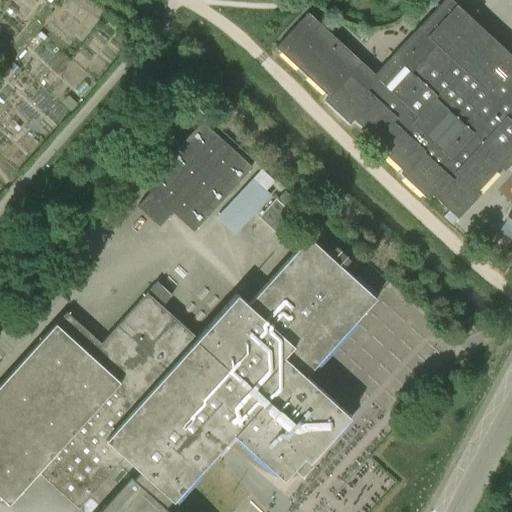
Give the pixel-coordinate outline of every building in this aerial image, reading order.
[(511,70),(510,68),(511,65),(511,55),(451,0),(443,0),(375,74),(308,12),(275,47),(328,96),(324,101),(349,124),(353,119),(379,143),(376,146),(403,171),(401,174),(427,199),(431,195),(448,210),(457,219),(479,195),(476,192),(500,167),(504,171),(511,162),(511,70)] [(201,121),(143,186),(150,192),(137,206),(159,226),(165,219),(172,211),(193,230),(251,166),(201,121)] [(217,217),(216,218),(235,234),(253,213),(270,195),(265,190),(274,181),(260,168),(252,178),(217,217)] [(258,218),(277,235),(302,207),(284,191),(276,200),(275,199),(258,218)] [(37,471),(78,508),(124,456),(172,499),(219,447),(232,433),(282,478),(293,466),(300,474),(312,461),(309,459),(349,415),(305,374),(374,297),(307,236),(253,296),(247,303),(236,292),(196,336),(146,291),(100,342),(65,311),(0,383),(0,496),(8,503),(37,471)] [(166,506),(172,499),(124,456),(78,508),(82,511),(94,511),(129,473),(166,506)] [(94,511),(172,511),(166,506),(129,473),(94,511)]
